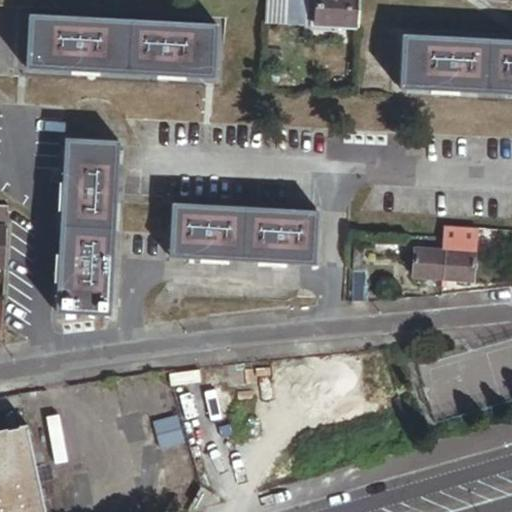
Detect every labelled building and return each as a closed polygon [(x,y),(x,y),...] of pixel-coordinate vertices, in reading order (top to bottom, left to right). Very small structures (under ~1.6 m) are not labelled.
[(316,0),(266,0),(266,24),(315,26),(316,0)] [(316,0),(315,26),(357,29),(358,0),(316,0)] [(217,27),(29,17),(27,70),(214,80),(217,27)] [(511,43),(403,37),(400,90),(511,97),(511,43)] [(118,144),(64,142),(56,316),(109,319),(118,144)] [(317,215),(171,208),(169,261),(315,267),(317,215)] [(443,240),(416,238),(415,249),(442,251),(443,240)] [(443,240),(442,251),(445,251),(472,253),(473,243),(443,240)] [(361,273),(362,244),(350,243),(349,273),(361,273)] [(413,277),(443,279),(445,251),(442,251),(415,249),(413,277)] [(445,251),(443,279),(473,282),(475,253),(472,253),(445,251)] [(349,302),(363,301),(364,273),(361,273),(349,273),(349,302)] [(177,417),(153,423),(157,436),(181,430),(177,417)] [(181,430),(157,436),(160,449),(184,443),(181,430)] [(0,511),(38,511),(26,439),(0,444),(0,511)]
